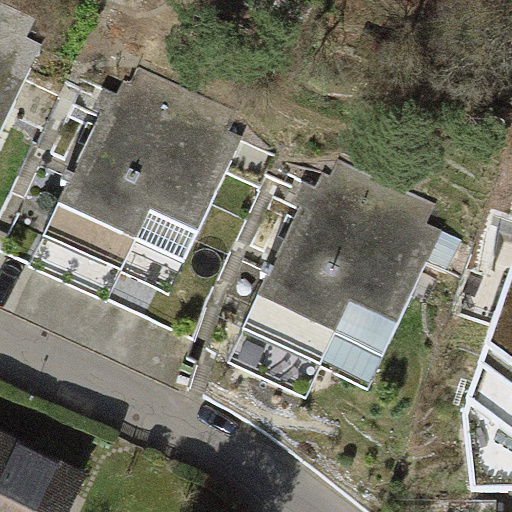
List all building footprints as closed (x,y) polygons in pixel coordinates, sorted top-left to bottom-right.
[(0,129),(37,51),(22,44),(31,25),(0,10),(0,129)] [(128,110),(111,101),(30,271),(101,305),(115,275),(166,299),(238,147),(225,140),(234,120),(144,77),(128,110)] [(434,209),(325,159),(230,365),(305,400),(319,371),(364,392),(433,243),(421,237),(434,209)] [(511,274),(467,417),(473,489),(511,488),(511,274)] [(74,511),(88,482),(0,443),(0,511),(74,511)]
